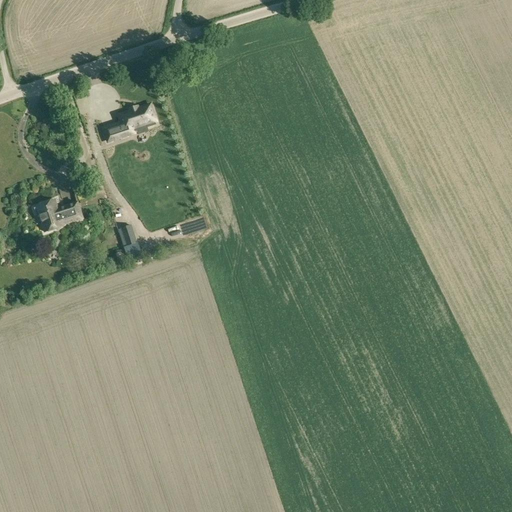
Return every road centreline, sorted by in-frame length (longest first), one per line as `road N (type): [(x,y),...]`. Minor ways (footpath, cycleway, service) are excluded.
road 1 (unclassified): [(10,95),(179,37)]
road 2 (unclassified): [(179,37),(304,0)]
